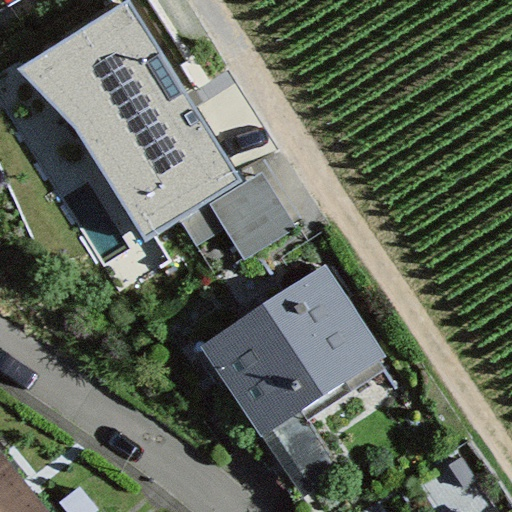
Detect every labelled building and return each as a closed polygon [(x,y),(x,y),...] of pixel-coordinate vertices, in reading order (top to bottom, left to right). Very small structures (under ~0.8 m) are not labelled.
[(0,0),(0,12),(19,0),(0,0)] [(130,0),(128,0),(19,68),(72,127),(148,246),(184,224),(211,206),(245,184),(130,0)] [(262,173),(248,182),(245,184),(211,206),(226,229),(245,259),(297,226),(262,173)] [(211,206),(184,224),(198,246),(226,229),(211,206)] [(371,344),(322,272),(208,348),(266,433),(311,403),(302,390),(371,344)] [(311,403),(266,433),(284,460),(288,457),(312,492),(362,459),(320,397),(311,403)] [(45,511),(1,455),(0,455),(0,511),(45,511)]
